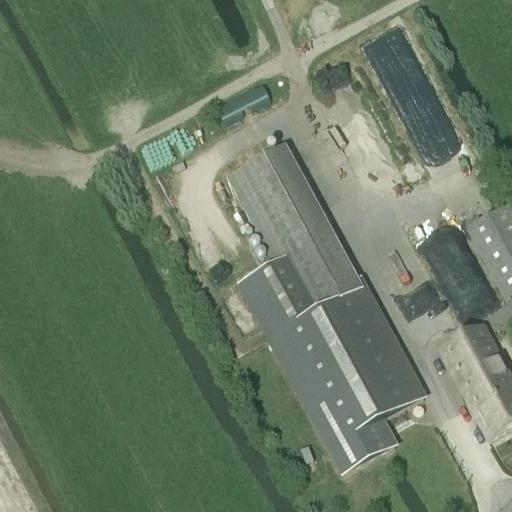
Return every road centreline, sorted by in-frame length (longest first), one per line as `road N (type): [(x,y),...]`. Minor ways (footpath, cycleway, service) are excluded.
road 1 (track): [(408,0),(74,167),(264,511)]
road 2 (track): [(373,290),(266,0)]
